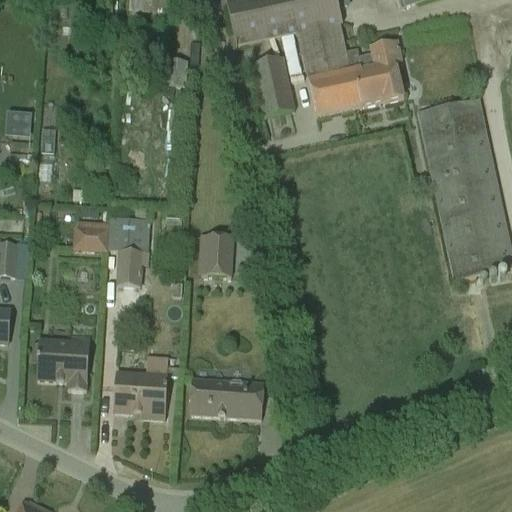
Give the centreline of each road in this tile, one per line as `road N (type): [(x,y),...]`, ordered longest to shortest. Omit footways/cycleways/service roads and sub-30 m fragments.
road 1 (unclassified): [(201,0),(249,159),(306,471)]
road 2 (residential): [(306,471),(511,395)]
road 3 (residential): [(0,427),(176,511)]
road 4 (unknown): [(479,4),(511,159)]
